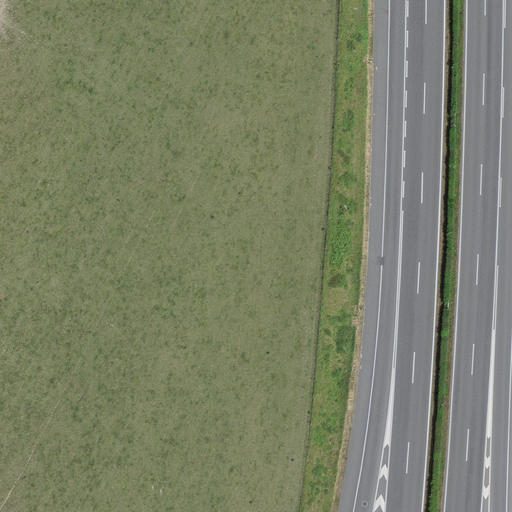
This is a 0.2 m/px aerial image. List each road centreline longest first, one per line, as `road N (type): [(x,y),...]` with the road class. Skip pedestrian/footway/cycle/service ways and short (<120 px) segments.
road 1 (motorway): [(421,211),(361,511)]
road 2 (motorway): [(421,211),(403,511)]
road 3 (motorway): [(477,264),(485,0)]
road 4 (motorway): [(462,511),(477,264)]
road 5 (motorway): [(487,511),(477,264)]
road 6 (motorway): [(426,0),(421,211)]
